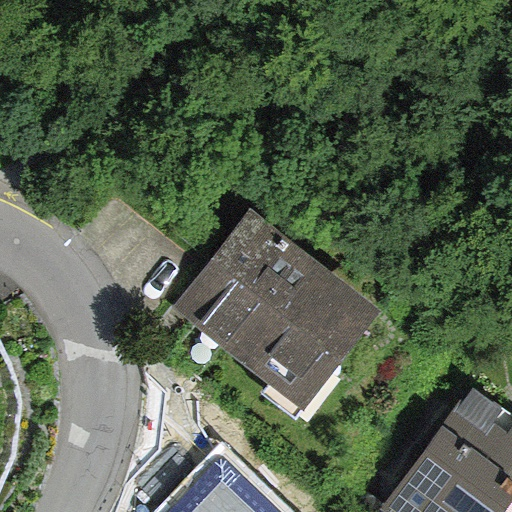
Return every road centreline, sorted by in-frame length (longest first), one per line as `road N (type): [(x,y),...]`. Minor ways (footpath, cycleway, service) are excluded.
road 1 (residential): [(0,221),(43,258),(80,322),(87,399),(76,479),(61,511)]
road 2 (track): [(7,192),(261,0)]
